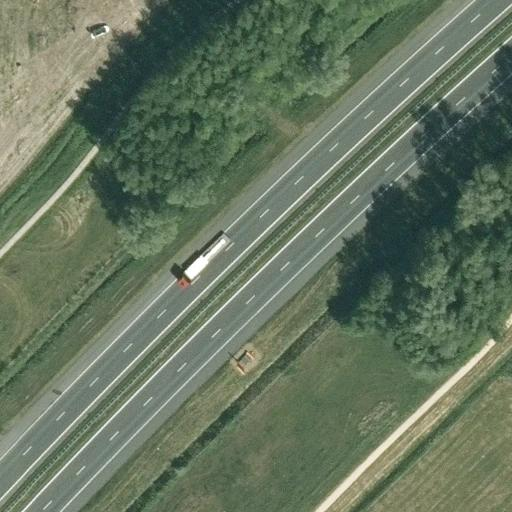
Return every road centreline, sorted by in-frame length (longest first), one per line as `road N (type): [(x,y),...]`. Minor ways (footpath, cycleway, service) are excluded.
road 1 (motorway): [(498,0),(181,292),(0,478)]
road 2 (motorway): [(42,511),(364,192),(511,59)]
